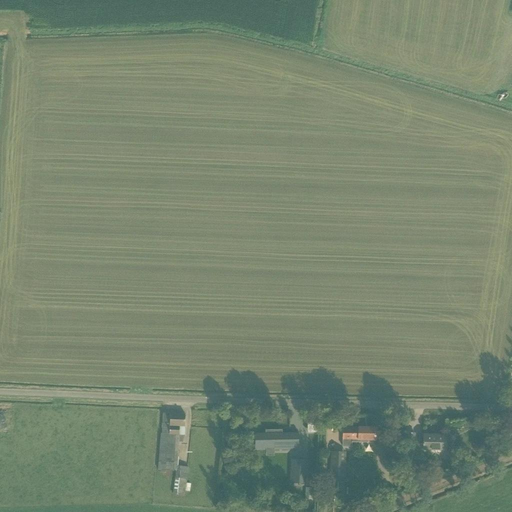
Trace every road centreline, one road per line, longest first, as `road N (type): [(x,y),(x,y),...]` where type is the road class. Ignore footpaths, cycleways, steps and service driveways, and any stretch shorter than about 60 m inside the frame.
road 1 (unclassified): [(511,411),(0,391)]
road 2 (track): [(375,511),(511,453)]
